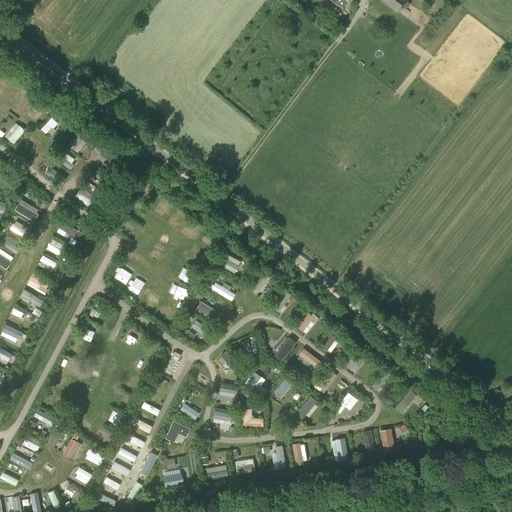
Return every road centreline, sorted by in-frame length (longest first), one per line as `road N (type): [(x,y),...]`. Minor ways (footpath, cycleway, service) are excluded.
road 1 (unclassified): [(511,424),(0,25)]
road 2 (unclassified): [(250,511),(511,463)]
